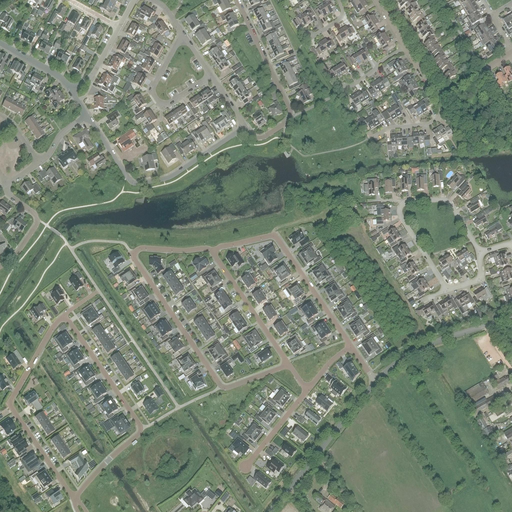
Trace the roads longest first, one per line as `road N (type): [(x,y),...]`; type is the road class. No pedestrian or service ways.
road 1 (residential): [(214,250),(142,248),(131,255),(221,386),(288,365)]
road 2 (residential): [(73,498),(139,427),(63,315)]
road 3 (residential): [(73,498),(9,404),(63,315)]
road 4 (unclassified): [(86,115),(137,183),(164,179),(244,127)]
road 5 (residential): [(446,288),(401,220),(403,201),(448,202),(481,254)]
road 6 (residential): [(351,347),(274,234),(214,250)]
road 7 (unclassified): [(271,511),(375,380)]
road 8 (unclassified): [(375,380),(422,346),(511,317)]
road 9 (residential): [(183,35),(150,92),(161,105),(209,75)]
road 10 (residential): [(214,250),(288,365)]
road 11 (unclassified): [(290,116),(235,0)]
